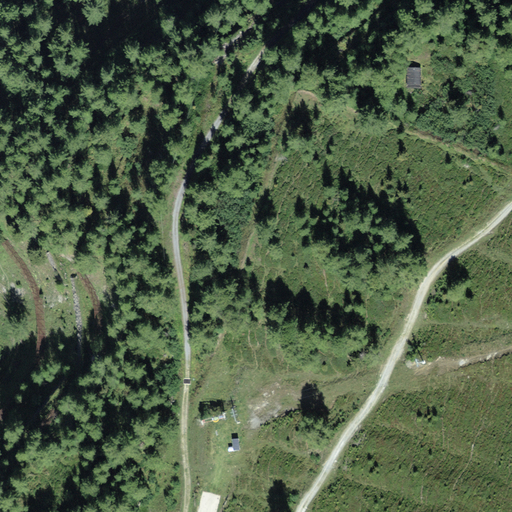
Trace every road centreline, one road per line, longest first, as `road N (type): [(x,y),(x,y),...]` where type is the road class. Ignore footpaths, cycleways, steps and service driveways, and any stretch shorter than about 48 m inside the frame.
road 1 (track): [(187,511),(190,166),(315,0)]
road 2 (track): [(511,192),(427,278),(385,385),(304,511)]
